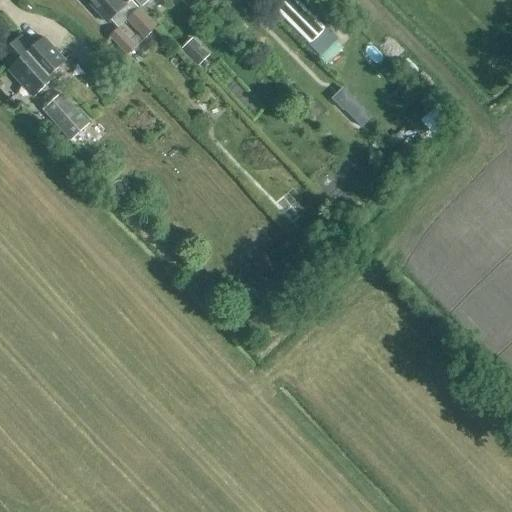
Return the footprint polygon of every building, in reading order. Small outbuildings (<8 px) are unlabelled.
[(109,22),(127,6),(121,0),(87,0),(96,10),(97,9),(109,22)] [(133,0),(141,8),(149,0),(133,0)] [(194,15),(204,5),(199,0),(182,0),(182,1),(194,15)] [(264,0),(310,45),(326,29),(296,0),(264,0)] [(144,39),(157,27),(139,9),(127,20),(144,39)] [(127,55),(136,47),(119,29),(111,36),(127,55)] [(200,63),(211,52),(194,35),(183,45),(200,63)] [(33,49),(22,37),(1,56),(12,68),(9,71),(33,98),(57,76),(54,73),(66,61),(45,38),(33,49)] [(71,141),(89,125),(62,95),(43,111),(71,141)] [(362,129),(372,118),(354,100),(343,110),(362,129)]
